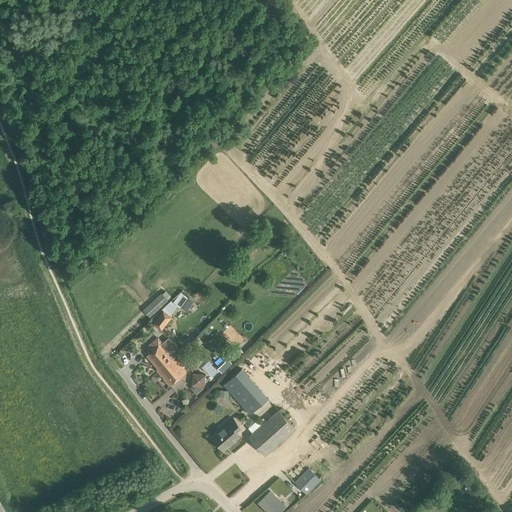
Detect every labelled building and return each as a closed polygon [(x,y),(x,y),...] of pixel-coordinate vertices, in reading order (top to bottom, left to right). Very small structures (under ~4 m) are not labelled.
[(182,292),(175,302),(186,309),(193,300),(182,292)] [(157,304),(160,308),(168,300),(164,297),(157,304)] [(154,322),(162,329),(171,317),(163,311),(154,322)] [(157,370),(159,372),(175,358),(162,343),(158,338),(149,346),(153,350),(148,354),(159,368),(157,370)] [(175,358),(159,372),(170,386),(187,372),(175,358)] [(225,384),(252,413),(269,396),(243,368),(225,384)] [(192,384),(205,386),(207,374),(194,372),(192,384)] [(220,396),(229,398),(231,390),(221,389),(220,396)] [(249,437),(265,455),(295,429),(279,410),(249,437)] [(221,428),(222,430),(213,437),(224,450),(240,436),(235,431),(240,426),(233,418),(228,422),(221,428)] [(295,481),(307,493),(321,479),(309,467),(295,481)] [(270,490),(258,502),(268,511),(278,511),(285,505),(270,490)] [(319,498),(323,506),(332,502),(327,493),(319,498)]
